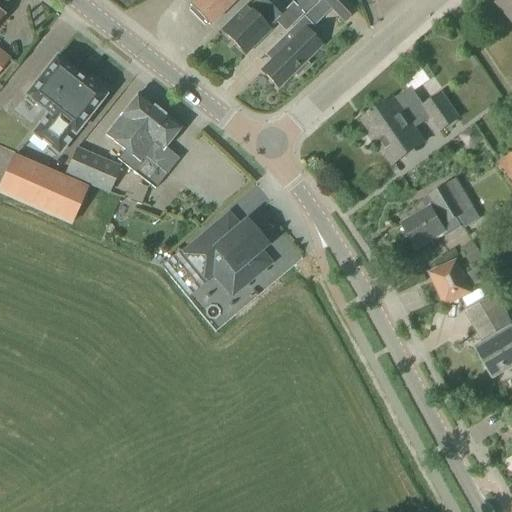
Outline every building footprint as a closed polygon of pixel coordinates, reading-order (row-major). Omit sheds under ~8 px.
[(195,0),(189,6),(209,26),(235,0),(195,0)] [(287,10),(277,0),(253,0),(246,7),(221,32),(245,56),(270,31),(269,30),(278,22),(276,20),(287,10)] [(304,16),(319,0),(297,0),(293,5),(304,16)] [(343,0),(326,0),(324,3),(331,10),(343,23),(355,12),(343,0)] [(511,0),(501,0),(497,4),(511,20),(511,0)] [(0,14),(0,71),(10,59),(0,51),(0,18),(2,16),(0,14)] [(273,61),(261,73),(277,88),(292,73),(296,77),(308,66),(304,61),(320,46),(308,33),(314,28),(303,17),(264,56),(265,57),(267,55),(273,61)] [(58,155),(104,97),(56,58),(25,96),(48,115),(33,134),(58,155)] [(422,106),(411,89),(393,102),(393,101),(364,121),(372,132),(367,135),(375,147),(380,144),(393,163),(422,143),(413,130),(429,120),(439,134),(460,119),(442,92),(422,106)] [(179,131),(137,96),(119,118),(119,117),(104,136),(123,152),(115,161),(154,191),(179,160),(165,148),(179,131)] [(108,195),(120,168),(76,148),(64,176),(108,195)] [(511,183),(511,153),(498,163),(511,183)] [(87,188),(12,155),(0,182),(0,196),(70,227),(87,188)] [(445,239),(461,229),(456,219),(464,214),(448,185),(428,197),(421,202),(426,209),(400,224),(416,252),(444,236),(445,239)] [(129,218),(137,202),(128,198),(120,213),(129,218)] [(265,245),(246,222),(223,242),(212,230),(182,255),(194,269),(203,261),(218,279),(232,294),(244,284),(244,285),(268,264),(258,252),(265,245)] [(445,305),(469,294),(455,264),(431,275),(445,305)] [(483,265),(468,274),(474,285),(490,276),(483,265)] [(493,379),(511,368),(511,328),(511,329),(511,328),(511,324),(495,296),(464,314),(483,345),(476,350),(493,379)]
